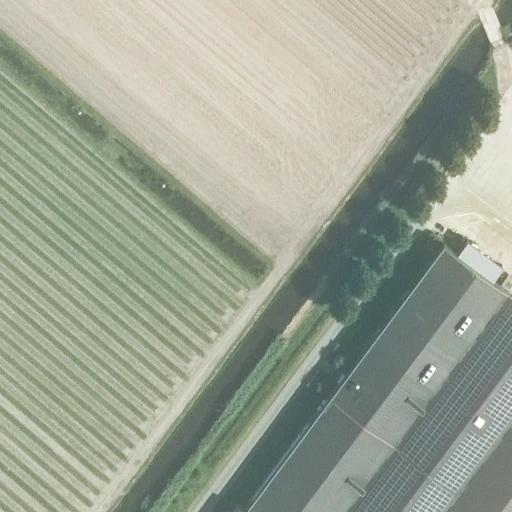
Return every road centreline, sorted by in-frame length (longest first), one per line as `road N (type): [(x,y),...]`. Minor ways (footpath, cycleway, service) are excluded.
road 1 (track): [(487,0),(444,45),(97,511)]
road 2 (track): [(482,6),(509,96),(447,185)]
